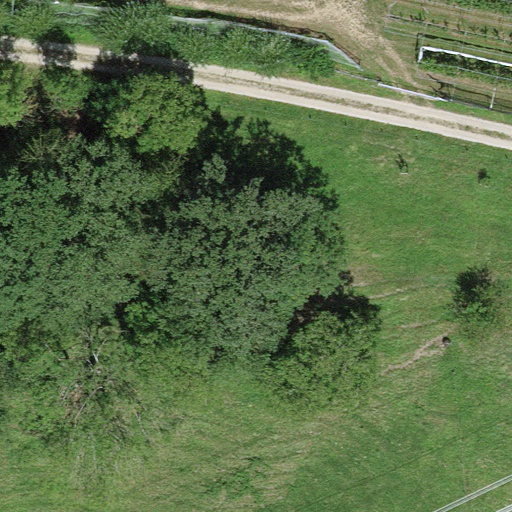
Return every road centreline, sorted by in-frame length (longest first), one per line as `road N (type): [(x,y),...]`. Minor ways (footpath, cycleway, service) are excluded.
road 1 (track): [(511,141),(272,88),(0,73)]
road 2 (track): [(339,17),(136,0)]
road 3 (track): [(351,0),(339,17),(420,121)]
